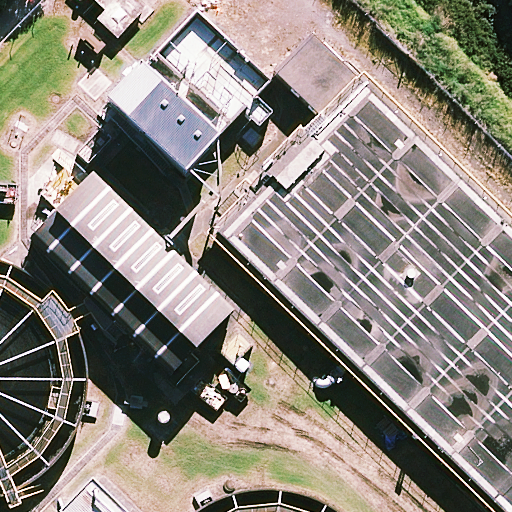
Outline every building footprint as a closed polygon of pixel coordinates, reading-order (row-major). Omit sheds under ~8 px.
[(146,13),(133,0),(93,0),(124,33),(146,13)] [(129,89),(209,165),(284,86),(270,72),(204,10),(129,89)] [(374,79),(318,24),(270,72),(284,86),(327,128),(374,79)] [(511,511),(511,212),(374,79),(327,128),(219,239),(501,511),(511,511)] [(44,241),(185,379),(248,315),(106,177),(44,241)] [(0,492),(6,492),(44,472),(73,440),(90,400),(92,357),(79,315),(52,281),(16,258),(0,254),(0,492)] [(111,511),(123,501),(101,479),(66,511),(111,511)] [(334,511),(305,499),(268,495),(231,503),(216,511),(334,511)]
